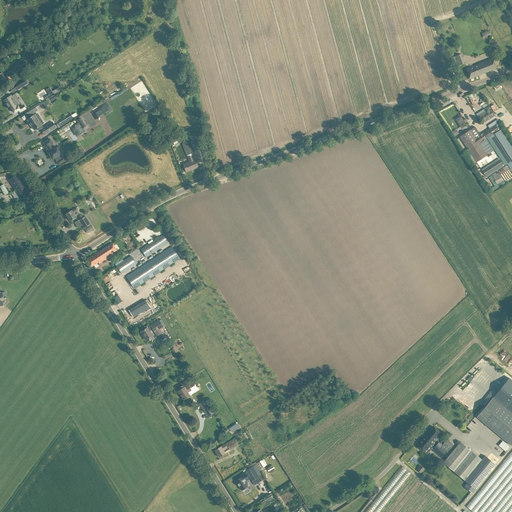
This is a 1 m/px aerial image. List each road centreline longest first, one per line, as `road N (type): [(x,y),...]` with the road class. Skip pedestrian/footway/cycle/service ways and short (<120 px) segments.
road 1 (tertiary): [(75,254),(197,184),(511,70)]
road 2 (tertiary): [(235,511),(75,254)]
road 3 (track): [(211,179),(162,0)]
road 4 (tertiary): [(75,254),(0,134)]
